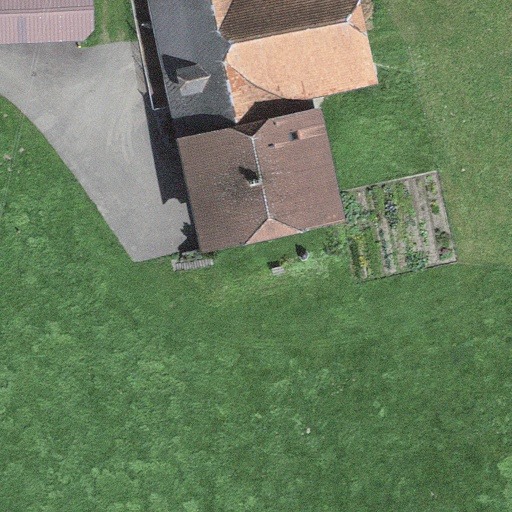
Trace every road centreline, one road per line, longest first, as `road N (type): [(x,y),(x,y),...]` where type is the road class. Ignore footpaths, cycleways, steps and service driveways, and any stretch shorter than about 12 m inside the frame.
road 1 (residential): [(0,74),(129,189)]
road 2 (track): [(115,0),(110,48),(96,72),(68,92),(31,100)]
